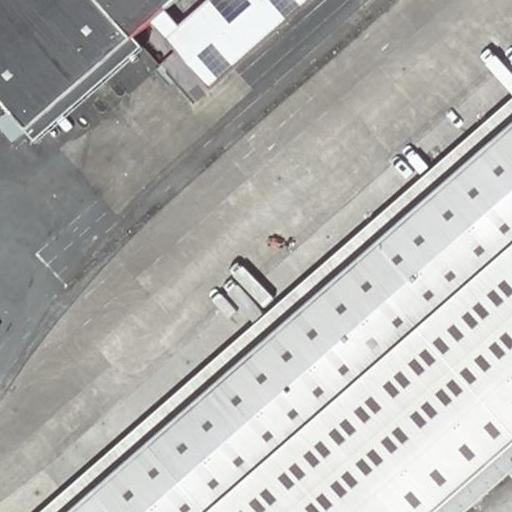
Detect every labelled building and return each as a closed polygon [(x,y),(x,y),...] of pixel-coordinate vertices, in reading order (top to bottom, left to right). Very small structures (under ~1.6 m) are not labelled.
[(0,0),(0,96),(12,111),(30,130),(136,37),(148,21),(167,4),(171,0),(0,0)] [(148,21),(213,93),(317,0),(212,0),(185,24),(167,4),(148,21)] [(145,47),(136,37),(30,130),(39,140),(145,47)] [(0,124),(16,142),(30,130),(12,111),(0,121),(0,124)] [(432,511),(511,442),(511,135),(82,511),(432,511)] [(245,269),(237,276),(263,306),(271,299),(245,269)]
